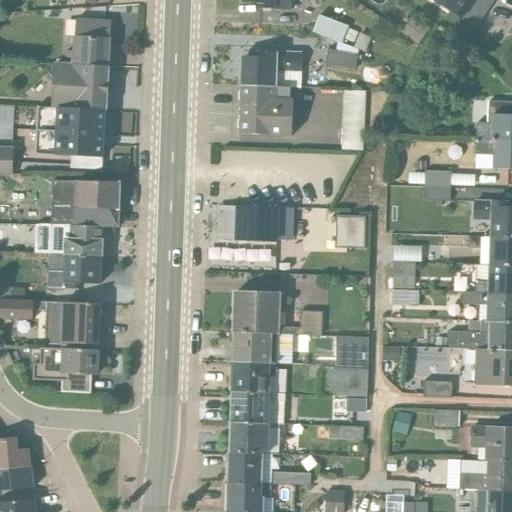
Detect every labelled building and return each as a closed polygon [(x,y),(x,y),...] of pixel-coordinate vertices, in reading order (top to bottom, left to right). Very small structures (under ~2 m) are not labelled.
[(243,0),(243,6),(259,7),(259,11),(293,13),(293,0),(243,0)] [(478,0),(426,0),(425,2),(462,26),(478,0)] [(321,17),(314,34),(366,54),(372,40),(349,30),(349,28),(321,17)] [(402,34),(419,46),(428,33),(412,19),(402,34)] [(66,53),(65,64),(110,67),(112,22),(76,20),(73,53),(66,53)] [(356,71),(360,52),(339,44),(337,52),(329,51),(327,66),(356,71)] [(243,58),(242,87),(302,90),(303,54),(259,53),(258,58),(243,58)] [(65,64),(55,64),(53,110),(108,113),(110,67),(65,64)] [(291,90),(242,87),(240,135),(292,138),(294,101),(291,101),(291,90)] [(367,97),(366,93),(345,92),(342,151),(364,152),(367,97)] [(477,124),(476,141),(511,142),(511,104),(489,103),(488,125),(477,124)] [(106,162),(108,113),(53,110),(39,110),(37,158),(106,162)] [(511,142),(476,141),(476,156),(477,156),(476,170),(511,171),(511,142)] [(0,175),(14,176),(15,149),(0,148),(0,175)] [(426,172),(425,188),(451,190),(451,188),(475,189),(476,177),(452,176),(452,173),(426,172)] [(120,230),(121,183),(77,183),(77,228),(120,230)] [(425,188),(425,202),(450,203),(451,190),(425,188)] [(508,203),(475,201),(474,222),(491,223),(490,239),(511,239),(511,208),(508,208),(508,203)] [(238,208),(237,241),(279,242),(279,241),(293,241),(295,210),(238,208)] [(366,218),(337,217),(336,249),(365,250),(366,218)] [(105,229),(52,227),(50,256),(103,258),(105,229)] [(511,239),(490,239),(482,239),(481,266),(511,267),(511,239)] [(423,249),(394,248),(394,263),(423,264),(423,249)] [(50,256),(49,289),(79,291),(80,285),(101,286),(102,259),(50,256)] [(416,264),(394,263),(393,292),(415,292),(416,264)] [(511,295),(511,267),(481,266),(477,266),(475,294),(511,295)] [(281,294),(234,292),(233,333),(322,337),(323,313),(302,312),(301,329),(280,328),(281,294)] [(419,293),(393,292),(393,306),(419,306),(419,293)] [(478,322),(511,323),(511,296),(465,294),(464,305),(478,306),(478,322)] [(0,301),(0,318),(33,321),(34,312),(46,312),(45,344),(100,345),(101,306),(0,301)] [(450,333),(449,350),(511,352),(511,323),(470,322),(469,333),(450,333)] [(276,335),(233,333),(232,363),(275,365),(276,335)] [(369,368),(370,339),(333,338),(332,352),(322,365),(322,367),(369,368)] [(384,348),(383,361),(400,362),(400,349),(384,348)] [(41,349),(40,365),(34,365),(34,381),(62,382),(62,393),(91,394),(92,376),(97,376),(98,352),(41,349)] [(511,386),(511,352),(476,351),(475,385),(511,386)] [(230,393),(286,395),(286,371),(276,370),(275,365),(232,363),(230,393)] [(369,368),(322,367),(322,397),(367,398),(369,368)] [(452,399),(453,383),(425,382),(424,398),(452,399)] [(229,423),(285,425),(286,395),(230,393),(229,423)] [(370,399),(349,398),(349,411),(370,412),(370,399)] [(435,427),(460,428),(460,412),(435,411),(435,427)] [(279,426),(229,423),(229,453),(279,455),(279,426)] [(485,462),(511,463),(511,430),(474,429),(471,429),(471,449),(486,450),(485,462)] [(0,470),(31,467),(30,450),(19,450),(17,438),(0,439),(0,470)] [(273,455),(229,453),(228,483),(310,486),(311,475),(272,474),(273,455)] [(511,492),(511,463),(488,462),(487,476),(461,475),(460,490),(511,492)] [(0,494),(34,489),(31,467),(0,470),(0,494)] [(226,511),(270,511),(271,485),(228,483),(226,511)] [(511,511),(511,492),(478,491),(477,511),(511,511)] [(0,511),(36,511),(36,499),(0,503),(0,511)] [(402,511),(403,503),(391,503),(390,511),(402,511)] [(415,511),(416,504),(403,503),(402,511),(415,511)]
